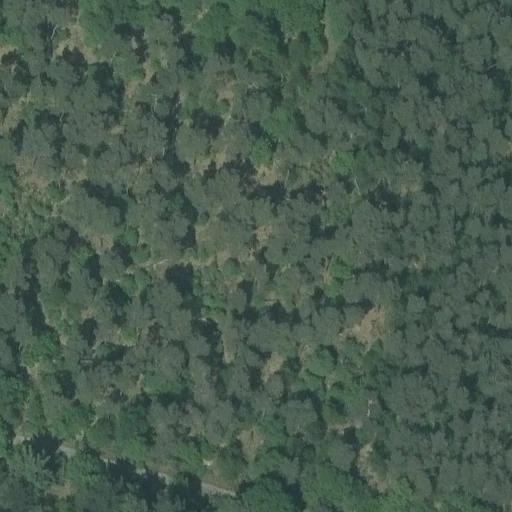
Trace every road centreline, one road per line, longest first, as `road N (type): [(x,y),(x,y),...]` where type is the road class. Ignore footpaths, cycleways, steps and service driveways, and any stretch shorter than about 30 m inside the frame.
road 1 (track): [(0,435),(167,477)]
road 2 (track): [(315,511),(167,477)]
